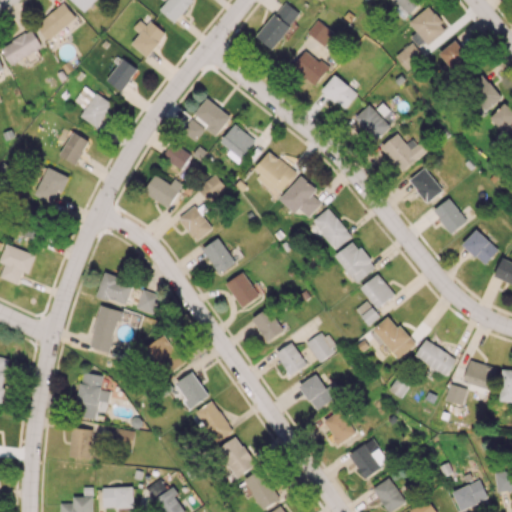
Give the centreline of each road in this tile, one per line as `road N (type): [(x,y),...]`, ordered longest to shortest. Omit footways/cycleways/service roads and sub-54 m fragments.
road 1 (residential): [(249,0),(129,156),(66,290),(38,404),(29,511)]
road 2 (residential): [(511,330),(456,297),(326,150),(207,54)]
road 3 (residential): [(100,214),(163,265),(340,511)]
